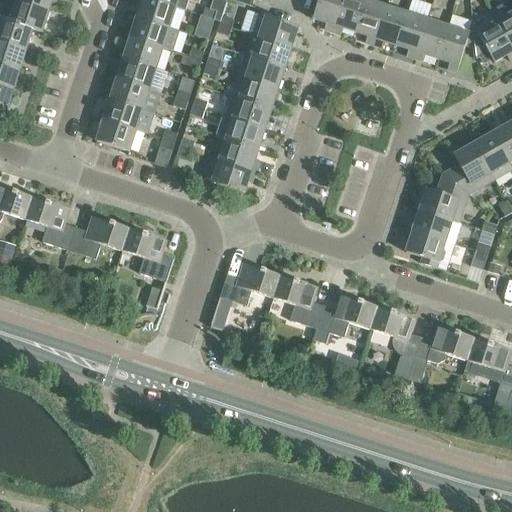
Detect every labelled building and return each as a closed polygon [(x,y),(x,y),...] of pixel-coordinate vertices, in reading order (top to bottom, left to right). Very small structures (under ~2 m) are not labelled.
[(48,12),(52,0),(16,0),(16,1),(48,12)] [(142,0),(136,18),(169,29),(175,8),(150,0),(142,0)] [(150,0),(175,8),(176,7),(185,10),(188,0),(150,0)] [(318,0),(312,20),(326,24),(324,31),(332,34),(342,0),(318,0)] [(365,1),(365,0),(342,0),(332,34),(340,36),(342,29),(354,33),(365,1)] [(16,1),(9,21),(9,22),(32,30),(41,33),(48,12),(16,1)] [(373,47),(386,8),(365,1),(354,33),(367,37),(365,44),(373,47)] [(491,13),(496,23),(511,49),(511,13),(507,16),(502,7),(491,13)] [(383,43),(396,47),(406,14),(386,8),(373,47),(381,50),(383,43)] [(214,21),(217,13),(205,9),(202,17),(214,21)] [(406,14),(396,47),(408,51),(406,58),(414,60),(427,21),(406,14)] [(251,36),(258,38),(291,49),(298,27),(258,15),(251,36)] [(211,29),(214,21),(202,17),(199,25),(211,29)] [(219,26),(231,30),(234,21),(233,21),(222,17),(221,17),(219,26)] [(9,22),(9,21),(0,18),(0,42),(26,50),(32,30),(9,22)] [(178,32),(169,29),(136,18),(130,39),(162,49),(172,52),(178,32)] [(424,56),(437,60),(447,28),(427,21),(414,60),(422,63),(424,56)] [(511,49),(496,23),(473,36),(474,50),(476,60),(488,53),(494,64),(506,57),(509,63),(511,61),(511,49)] [(228,38),(231,30),(219,26),(216,34),(228,38)] [(449,64),(447,71),(456,74),(465,47),(474,50),(473,36),(447,28),(437,60),(449,64)] [(245,57),(251,59),(284,69),(291,49),(258,38),(251,36),(245,57)] [(130,39),(123,59),(155,70),(162,49),(130,39)] [(0,42),(0,64),(19,71),(26,50),(0,42)] [(201,62),(203,54),(191,50),(189,58),(201,62)] [(238,77),(245,79),(277,90),(284,69),(251,59),(245,57),(238,77)] [(198,70),(201,62),(189,58),(186,66),(198,70)] [(218,70),(220,62),(208,58),(205,67),(218,70)] [(123,59),(116,80),(149,90),(155,70),(123,59)] [(0,87),(12,92),(19,71),(0,64),(0,87)] [(215,79),(218,70),(205,67),(203,75),(215,79)] [(271,111),(277,90),(245,79),(238,77),(231,98),(271,111)] [(116,80),(110,100),(142,111),(142,112),(153,115),(160,94),(149,90),(116,80)] [(12,92),(0,87),(0,111),(5,113),(12,92)] [(187,103),(190,95),(178,91),(175,99),(187,103)] [(221,117),(232,121),(264,131),(271,111),(231,98),(225,118),(222,117),(221,117)] [(185,111),(187,103),(175,99),(172,107),(185,111)] [(204,112),(207,103),(195,99),(192,108),(204,112)] [(142,112),(142,111),(110,100),(103,121),(136,131),(147,135),(153,115),(142,112)] [(202,120),(204,112),(192,108),(189,116),(202,120)] [(215,138),(225,141),(258,152),(264,131),(232,121),(221,117),(215,138)] [(103,121),(96,142),(128,153),(136,131),(103,121)] [(511,126),(510,124),(492,134),(509,164),(511,162),(511,126)] [(174,144),(177,136),(165,132),(162,140),(174,144)] [(492,134),(473,145),(493,181),(511,171),(508,165),(509,164),(492,134)] [(154,165),(166,169),(174,144),(162,140),(154,165)] [(191,153),(194,144),(181,140),(179,149),(191,153)] [(255,160),(258,152),(225,141),(218,162),(251,172),(255,173),(258,162),(255,160)] [(493,181),(473,145),(453,156),(459,166),(442,175),(467,196),(493,181)] [(188,161),(191,153),(179,149),(176,157),(188,161)] [(251,172),(218,162),(212,160),(205,181),(244,194),(247,184),(251,186),(255,173),(251,172)] [(419,211),(452,222),(451,223),(458,225),(467,196),(442,175),(437,193),(426,190),(422,189),(418,201),(422,202),(419,211)] [(0,222),(1,220),(3,214),(25,221),(32,198),(29,197),(29,194),(18,194),(0,188),(0,222)] [(36,200),(32,198),(25,221),(46,228),(41,243),(68,252),(76,229),(64,226),(69,210),(47,203),(37,197),(36,200)] [(504,218),(511,214),(505,203),(497,207),(504,218)] [(419,211),(412,232),(445,242),(454,246),(461,226),(458,225),(451,223),(452,222),(419,211)] [(115,225),(92,218),(87,233),(76,229),(68,252),(95,261),(100,246),(122,253),(129,230),(126,229),(126,226),(115,225)] [(493,235),(496,227),(484,223),(482,232),(493,235)] [(133,231),(129,230),(122,253),(143,260),(139,275),(166,284),(173,261),(161,257),(166,242),(144,235),(135,229),(133,231)] [(442,260),(445,253),(442,250),(445,242),(412,232),(405,253),(422,259),(420,265),(436,270),(438,262),(442,260)] [(487,256),(489,248),(478,244),(475,252),(487,256)] [(487,256),(475,252),(472,260),(470,267),(481,271),(482,271),(484,264),(487,256)] [(226,276),(219,299),(246,308),(251,293),(273,300),(280,277),(243,265),(238,280),(226,276)] [(316,331),(324,308),(312,304),(317,289),(280,277),(273,300),(294,307),(289,322),(305,327),(316,331)] [(156,310),(161,293),(151,289),(145,307),(156,310)] [(348,324),(370,331),(377,308),(340,296),(335,311),(324,308),(316,331),(312,342),(325,346),(329,335),(343,339),(348,324)] [(409,335),(414,320),(377,308),(370,331),(392,338),(391,343),(392,348),(394,351),(398,355),(402,357),(402,358),(414,362),(421,339),(409,335)] [(432,343),(421,339),(414,362),(408,381),(420,385),(427,362),(437,365),(444,362),(446,356),(467,362),(474,340),(437,328),(432,343)] [(504,412),(511,393),(511,388),(511,368),(506,367),(511,351),(474,340),(467,362),(489,369),(487,374),(490,381),(500,384),(492,408),(504,412)] [(345,365),(343,371),(354,375),(357,368),(345,365)]
